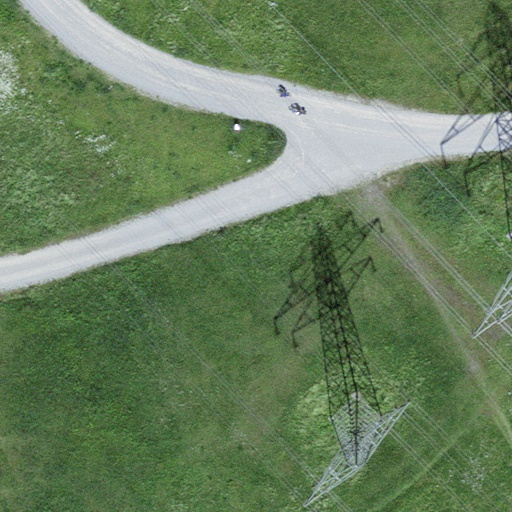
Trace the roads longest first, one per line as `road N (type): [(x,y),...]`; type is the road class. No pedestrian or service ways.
road 1 (track): [(0,270),(200,214),(365,127)]
road 2 (track): [(51,0),(83,34),(177,81),(365,127)]
road 3 (track): [(365,127),(511,135)]
